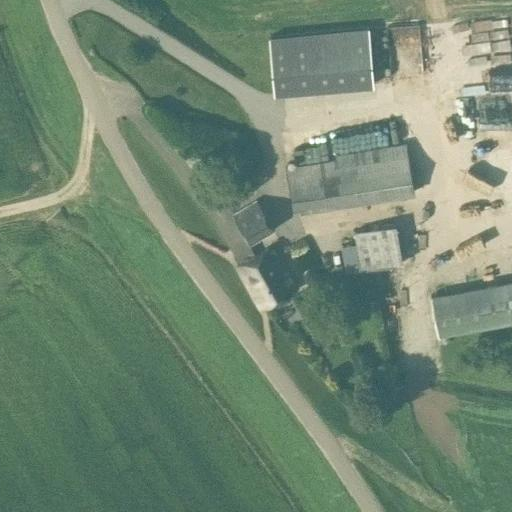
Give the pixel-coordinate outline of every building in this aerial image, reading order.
[(272,36),(276,92),(376,84),(371,28),(272,36)] [(511,97),(483,100),(485,118),(511,115),(511,97)] [(415,193),(406,142),(336,154),(337,158),(286,167),(294,213),(415,193)] [(233,215),(244,240),(271,229),(260,203),(233,215)] [(403,263),(396,223),(354,230),(362,270),(403,263)] [(296,287),(272,246),(237,266),(261,308),(296,287)] [(511,319),(511,279),(431,295),(438,334),(511,319)]
